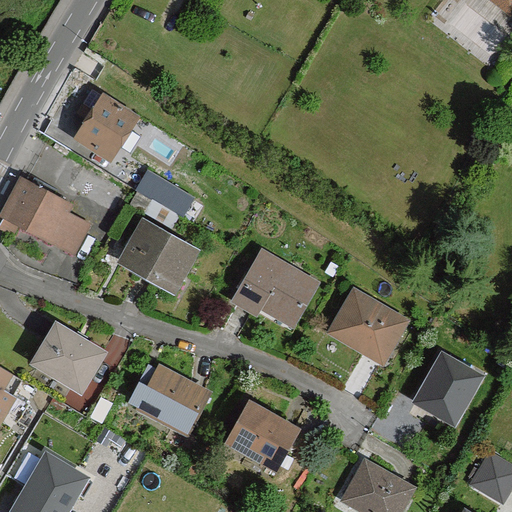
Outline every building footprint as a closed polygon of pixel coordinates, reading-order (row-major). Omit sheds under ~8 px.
[(511,6),(511,0),(497,0),(510,10),(511,6)] [(133,116),(100,94),(89,112),(83,109),(79,115),(85,119),(75,136),(107,155),(133,116)] [(90,157),(74,183),(116,208),(132,182),(90,157)] [(193,201),(146,173),(136,188),(141,191),(156,199),(184,216),(193,201)] [(27,181),(17,176),(0,209),(0,213),(4,216),(0,222),(0,226),(13,233),(19,222),(73,250),(81,236),(87,222),(60,208),(65,200),(27,181)] [(156,199),(141,191),(132,206),(148,214),(156,199)] [(167,232),(142,218),(119,258),(171,287),(193,247),(167,232)] [(263,252),(235,298),(255,310),(258,305),(293,326),(318,284),(263,252)] [(404,319),(353,289),(329,330),(380,360),(404,319)] [(52,320),(29,359),(77,388),(100,349),(52,320)] [(478,374),(441,354),(416,399),(452,420),(478,374)] [(159,367),(138,407),(188,433),(209,393),(159,367)] [(0,369),(0,415),(20,381),(0,369)] [(276,464),(297,429),(250,402),(230,437),(276,464)] [(71,511),(91,479),(46,452),(10,511),(71,511)] [(511,487),(511,470),(489,457),(471,487),(502,505),(511,487)] [(395,511),(410,487),(365,462),(345,498),(370,511),(395,511)]
